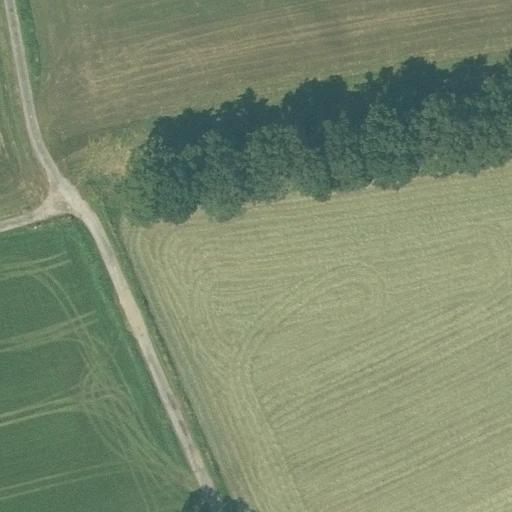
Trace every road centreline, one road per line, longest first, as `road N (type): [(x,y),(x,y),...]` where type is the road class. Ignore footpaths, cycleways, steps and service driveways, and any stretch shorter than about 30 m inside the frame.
road 1 (unclassified): [(0,224),(66,207),(93,221),(219,511)]
road 2 (track): [(66,207),(34,134),(7,0)]
